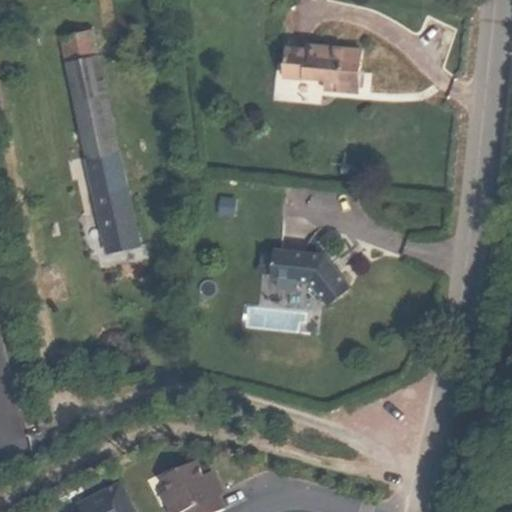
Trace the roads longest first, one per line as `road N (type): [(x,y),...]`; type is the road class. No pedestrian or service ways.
road 1 (tertiary): [(431,511),(469,271),(493,0)]
road 2 (residential): [(234,511),(280,488),(347,511)]
